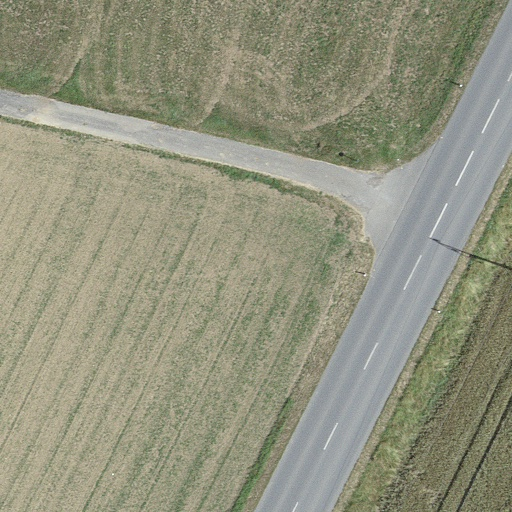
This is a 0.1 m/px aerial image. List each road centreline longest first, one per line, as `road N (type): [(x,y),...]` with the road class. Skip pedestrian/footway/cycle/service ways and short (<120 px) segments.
road 1 (secondary): [(511,84),(299,511)]
road 2 (track): [(444,223),(313,171),(0,104)]
